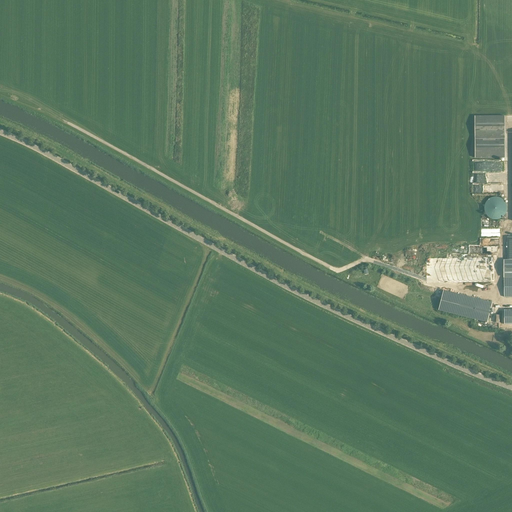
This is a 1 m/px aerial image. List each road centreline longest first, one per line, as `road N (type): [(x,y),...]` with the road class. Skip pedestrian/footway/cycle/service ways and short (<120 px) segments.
road 1 (track): [(511,304),(500,303),(500,318),(477,334),(297,251),(0,92)]
road 2 (tertiary): [(511,388),(344,316),(0,133)]
